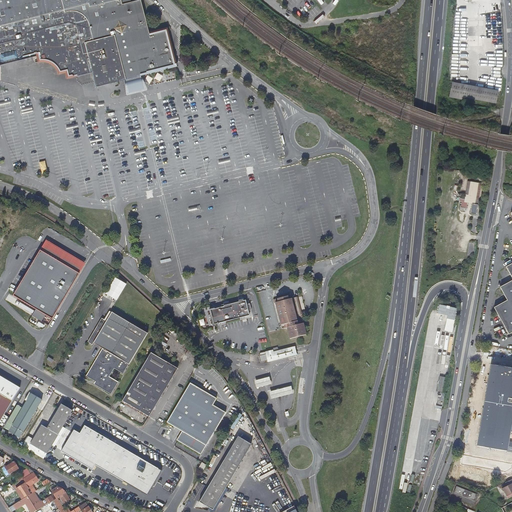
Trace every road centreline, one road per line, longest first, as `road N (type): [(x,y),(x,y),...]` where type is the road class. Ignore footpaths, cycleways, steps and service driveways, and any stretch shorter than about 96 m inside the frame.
road 1 (primary): [(404,360),(438,0)]
road 2 (primary): [(428,0),(399,310)]
road 3 (residential): [(170,511),(188,480),(184,461),(0,352)]
road 4 (secondary): [(427,496),(450,439),(478,272)]
road 5 (primary): [(399,310),(369,511)]
road 6 (unclassified): [(160,298),(90,235),(0,186)]
road 7 (primary): [(399,310),(352,447),(333,459),(317,453)]
road 8 (unclassified): [(159,0),(296,120)]
road 9 (secondary): [(465,322),(427,496)]
road 10 (unclassified): [(305,441),(326,267)]
road 11 (unclassified): [(492,199),(504,208),(483,328),(487,338),(511,343)]
road 12 (unclassified): [(179,317),(223,359),(285,450)]
road 13 (unknown): [(238,482),(256,444),(235,432),(188,509)]
road 14 (primary): [(379,511),(404,360)]
road 15 (residential): [(133,511),(0,443)]
road 16 (primary): [(404,360),(437,289),(460,287),(465,322)]
road 17 (unclassified): [(364,165),(374,221),(367,240),(326,267)]
road 18 (unknown): [(446,426),(423,405),(436,311)]
